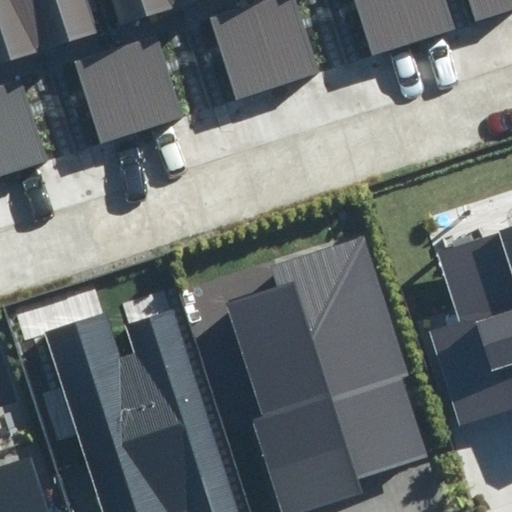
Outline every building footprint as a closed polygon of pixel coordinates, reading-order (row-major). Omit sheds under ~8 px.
[(30,0),(0,0),(0,58),(44,44),(30,0)] [(93,0),(30,0),(44,44),(102,27),(93,0)] [(181,0),(118,0),(125,19),(182,1),(181,0)] [(242,0),(214,10),(242,91),(282,78),(256,0),(242,0)] [(256,0),(282,78),(323,64),(301,0),(256,0)] [(362,0),(378,45),(419,32),(408,0),(362,0)] [(408,0),(419,32),(459,18),(453,0),(408,0)] [(475,0),(479,11),(511,0),(475,0)] [(118,41),(144,123),(185,110),(159,27),(118,41)] [(77,54),(104,136),(144,123),(118,41),(77,54)] [(0,76),(0,133),(10,164),(51,150),(23,69),(0,76)] [(0,167),(10,164),(0,133),(0,167)] [(511,221),(432,247),(453,312),(427,320),(459,417),(511,399),(511,221)] [(437,452),(365,235),(272,266),(276,280),(221,298),(259,415),(253,417),(283,511),(298,511),(362,491),(357,478),(437,452)] [(109,309),(47,328),(103,511),(243,511),(180,303),(129,318),(139,350),(123,355),(109,309)] [(0,511),(50,511),(33,449),(0,458),(0,511)]
